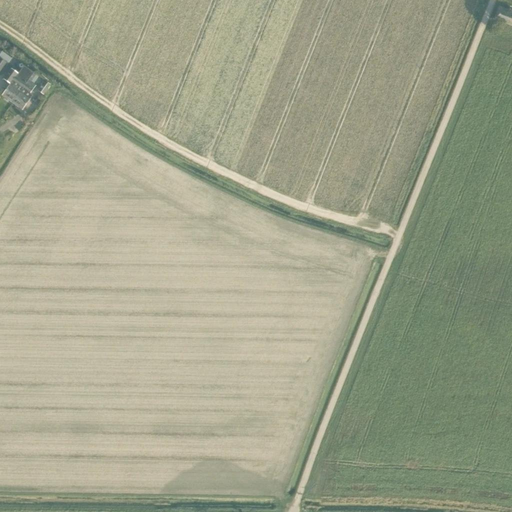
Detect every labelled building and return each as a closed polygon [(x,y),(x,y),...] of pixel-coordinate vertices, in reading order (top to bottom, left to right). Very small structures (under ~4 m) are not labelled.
[(494,20),(511,26),(511,11),(499,7),(494,20)] [(16,63),(10,71),(16,75),(22,67),(16,63)] [(18,73),(2,96),(13,104),(29,81),(18,73)] [(35,86),(29,81),(13,104),(22,111),(32,96),(30,94),(35,86)] [(45,81),(38,91),(43,95),(50,85),(45,81)]
